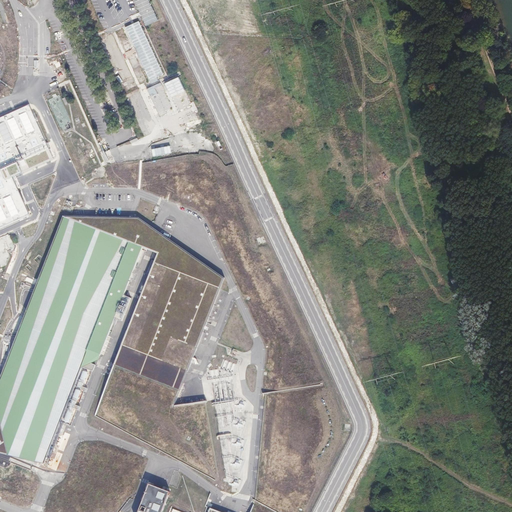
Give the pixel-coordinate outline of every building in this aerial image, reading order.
[(158,20),(149,0),(134,0),(145,25),(158,20)] [(184,109),(191,106),(180,77),(156,86),(147,87),(145,83),(149,82),(164,76),(141,20),(106,34),(110,44),(105,46),(120,83),(124,82),(127,90),(138,86),(139,90),(139,92),(127,97),(143,137),(150,134),(146,122),(151,120),(141,94),(140,81),(154,116),(162,115),(165,114),(165,111),(184,109)] [(59,133),(72,128),(59,88),(45,93),(59,133)] [(208,142),(196,113),(181,119),(193,148),(208,142)] [(48,162),(27,115),(0,126),(0,221),(26,210),(21,198),(25,196),(16,176),(48,162)] [(152,156),(184,152),(182,136),(150,140),(152,156)] [(76,165),(74,176),(82,177),(84,166),(76,165)] [(66,217),(0,386),(0,452),(46,463),(83,367),(94,371),(145,246),(159,253),(96,415),(219,481),(207,402),(177,406),(225,277),(140,218),(66,217)] [(0,237),(0,271),(4,271),(2,267),(11,264),(7,253),(15,250),(10,234),(0,237)] [(165,511),(173,492),(152,484),(141,511),(165,511)]
